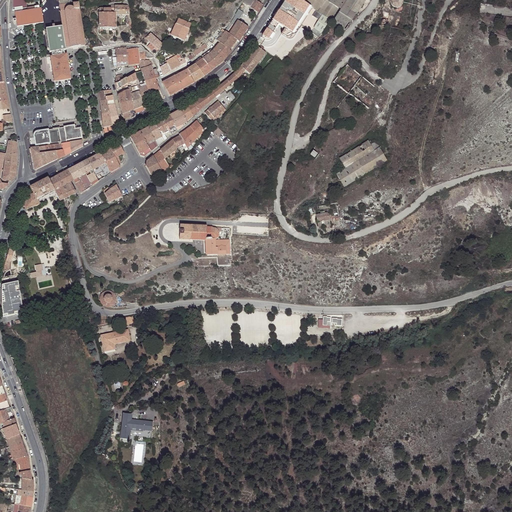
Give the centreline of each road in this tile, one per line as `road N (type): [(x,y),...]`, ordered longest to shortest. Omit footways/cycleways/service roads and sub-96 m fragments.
road 1 (unclassified): [(511,283),(401,308),(234,301),(109,313),(88,301)]
road 2 (unclassified): [(88,301),(73,211),(135,162)]
road 3 (secondary): [(0,354),(37,456),(38,511)]
road 4 (secondary): [(276,0),(232,64),(170,105)]
